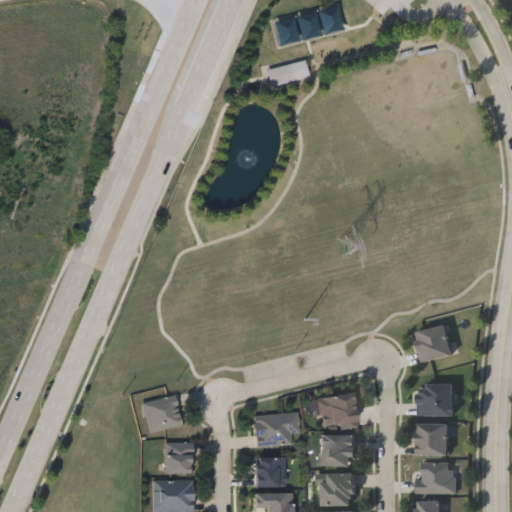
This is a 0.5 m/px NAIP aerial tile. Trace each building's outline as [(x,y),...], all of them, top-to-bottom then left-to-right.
[(307,62),(268,70),(272,87),(311,79),(307,62)] [(423,361),(417,330),(446,324),(452,355),(423,361)] [(455,384),(455,415),(418,415),(418,384),(455,384)] [(314,397),(353,393),(356,424),(318,428),(314,397)] [(148,431),(142,401),(175,394),(181,424),(148,431)] [(298,433),(291,433),(291,444),(254,446),(253,414),(297,412),(298,433)] [(449,422),(449,455),(418,455),(418,422),(449,422)] [(320,434),(355,434),(355,465),(320,465),(320,434)] [(165,443),(191,443),(191,472),(165,472),(165,443)] [(285,457),(285,486),(254,486),(254,457),(285,457)] [(419,493),(419,462),(455,462),(455,493),(419,493)] [(322,505),(322,473),(354,473),(354,505),(322,505)] [(152,480),(193,480),(193,511),(152,511),(152,480)] [(291,492),(291,511),(265,511),(265,507),(254,507),(254,492),(291,492)] [(420,511),(420,500),(442,500),(442,511),(420,511)]
